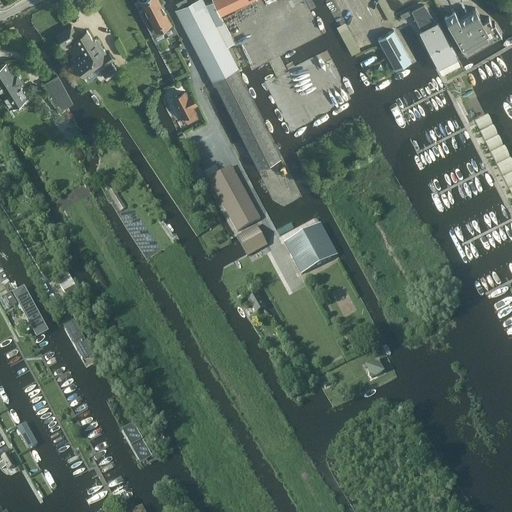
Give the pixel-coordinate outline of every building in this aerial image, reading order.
[(142,0),(141,1),(145,9),(150,18),(147,19),(152,28),(161,23),(164,29),(173,24),(159,0),(142,0)] [(206,4),(203,0),(193,0),(175,10),(211,79),(236,66),(226,48),(234,43),(212,1),(206,4)] [(213,0),(221,15),(252,0),(213,0)] [(412,11),(413,13),(419,25),(421,29),(436,21),(423,5),(412,11)] [(475,7),(458,17),(454,10),(444,16),(464,51),(490,35),(492,39),(502,34),(495,22),(492,23),(489,17),(482,20),(475,7)] [(348,21),(339,24),(351,53),(359,50),(348,21)] [(436,21),(421,29),(420,30),(438,66),(457,57),(438,21),(436,21)] [(60,39),(64,45),(74,39),(83,54),(73,60),(84,75),(108,57),(103,49),(99,51),(87,30),(77,36),(71,25),(57,34),(60,39)] [(394,30),(378,39),(383,48),(395,70),(411,61),(394,30)] [(0,65),(0,89),(11,108),(28,97),(20,84),(22,82),(17,74),(13,75),(6,62),(0,65)] [(281,157),(235,68),(211,81),(213,86),(215,85),(258,169),(281,157)] [(252,83),(247,72),(241,75),(246,86),(252,83)] [(58,76),(54,77),(43,83),(58,112),(73,104),(58,76)] [(149,85),(142,90),(147,96),(153,91),(149,85)] [(173,97),(187,123),(198,117),(192,106),(193,105),(189,96),(187,97),(184,92),(173,97)] [(216,92),(207,97),(219,121),(228,117),(216,92)] [(34,94),(29,97),(33,103),(38,100),(34,94)] [(184,133),(178,136),(181,143),(187,139),(184,133)] [(237,232),(248,226),(258,221),(260,220),(231,167),(208,179),(237,232)] [(114,188),(107,192),(119,211),(126,207),(114,188)] [(320,224),(320,225),(284,244),(301,275),(337,255),(320,224)] [(238,235),(248,255),(268,245),(258,225),(238,235)] [(67,297),(73,293),(76,298),(80,296),(77,291),(65,271),(55,277),(67,297)] [(24,289),(13,295),(26,317),(36,337),(47,331),(24,289)] [(256,314),(264,309),(256,295),(248,300),(256,314)] [(65,329),(86,367),(96,361),(76,323),(65,329)] [(371,379),(384,373),(378,360),(364,366),(371,379)] [(327,376),(319,381),(324,388),(331,384),(327,376)] [(122,432),(139,461),(150,455),(133,426),(122,432)] [(6,467),(8,471),(15,467),(8,455),(1,459),(3,462),(0,464),(0,466),(2,470),(6,467)]
